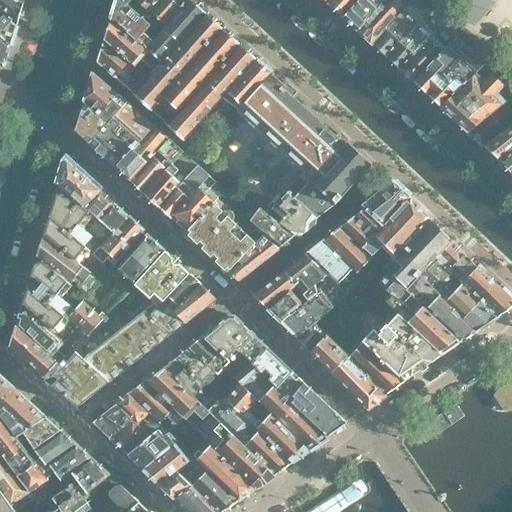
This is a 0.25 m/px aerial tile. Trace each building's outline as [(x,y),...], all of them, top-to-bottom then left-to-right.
[(0,37),(0,19),(3,16),(15,0),(0,0),(0,62),(5,62),(5,61),(10,46),(0,37)] [(16,27),(23,4),(17,0),(15,0),(3,16),(16,27)] [(143,19),(128,6),(121,0),(116,0),(111,19),(160,63),(174,48),(158,34),(153,28),(143,19)] [(143,19),(160,0),(132,0),(128,6),(143,19)] [(166,25),(188,0),(160,0),(143,19),(153,28),(160,20),(166,25)] [(174,48),(205,14),(188,0),(166,25),(158,34),(174,48)] [(342,16),(356,0),(329,0),(327,3),(342,16)] [(357,30),(383,0),(356,0),(342,16),(357,30)] [(371,44),(403,10),(395,3),(398,0),(400,0),(407,6),(412,0),(383,0),(357,30),(371,44)] [(386,57),(428,11),(415,0),(412,0),(407,6),(403,10),(371,44),(386,57)] [(400,70),(427,41),(432,35),(443,23),(428,11),(386,57),(400,70)] [(213,108),(256,60),(205,14),(174,48),(160,63),(147,79),(133,94),(184,140),(213,108)] [(0,37),(10,46),(16,27),(3,16),(0,19),(0,37)] [(160,63),(111,19),(104,40),(147,79),(160,63)] [(413,82),(455,37),(456,36),(443,23),(432,35),(438,40),(433,46),(427,41),(400,70),(413,82)] [(468,49),(455,37),(413,82),(426,95),(468,49)] [(147,79),(104,40),(97,61),(133,94),(147,79)] [(440,107),(483,64),(484,63),(468,49),(426,95),(440,107)] [(246,101),(271,73),(256,60),(213,108),(222,115),(232,105),(236,108),(244,99),(246,101)] [(453,119),(497,80),(491,74),(493,73),(483,64),(440,107),(453,119)] [(113,101),(118,95),(93,73),(83,102),(84,102),(106,122),(120,106),(113,101)] [(371,165),(346,143),(349,140),(339,131),(333,138),(299,106),(290,99),(297,92),(287,83),(285,86),(271,73),(246,101),(244,99),(236,108),(303,170),(304,170),(313,178),(294,199),(316,219),(335,204),(371,165)] [(466,131),(511,95),(511,90),(504,83),(502,85),(497,80),(453,119),(466,131)] [(483,146),(511,121),(511,95),(466,131),(483,146)] [(88,143),(106,122),(84,102),(84,103),(83,103),(82,105),(74,131),(88,143)] [(114,165),(151,124),(130,105),(125,110),(120,106),(106,122),(88,143),(114,165)] [(499,160),(511,149),(511,121),(483,146),(499,160)] [(130,180),(168,139),(151,124),(114,165),(130,180)] [(145,194),(170,167),(172,165),(171,164),(182,152),(168,139),(130,180),(145,194)] [(511,172),(511,149),(499,160),(511,172)] [(184,179),(197,165),(182,152),(171,164),(172,165),(170,167),(184,179)] [(98,190),(65,161),(58,185),(59,185),(58,186),(82,208),(98,190)] [(170,218),(208,176),(197,165),(184,179),(158,207),(170,218)] [(158,207),(184,179),(170,167),(145,194),(158,207)] [(186,232),(212,202),(217,197),(208,190),(215,182),(208,176),(170,218),(186,232)] [(223,190),(215,182),(208,190),(217,197),(223,190)] [(383,223),(408,198),(393,184),(366,207),(383,223)] [(97,221),(82,208),(58,186),(58,187),(43,234),(43,235),(43,236),(79,266),(81,264),(100,244),(87,232),(97,221)] [(97,221),(113,203),(98,190),(82,208),(97,221)] [(314,225),(315,219),(316,219),(294,199),(285,190),(271,205),(283,216),(278,222),(265,212),(254,224),(265,232),(262,236),(278,248),(295,234),(301,235),(314,225)] [(391,259),(429,220),(408,198),(383,223),(385,225),(362,248),(371,256),(379,247),(391,259)] [(251,239),(212,202),(186,232),(202,247),(227,271),(250,246),(247,244),(251,239)] [(112,234),(128,217),(127,217),(113,203),(97,221),(112,234)] [(362,248),(385,225),(383,223),(366,207),(340,227),(362,248)] [(115,264),(142,233),(143,232),(128,217),(112,234),(92,255),(100,261),(104,255),(115,264)] [(435,258),(451,241),(429,220),(391,259),(383,267),(389,273),(405,289),(418,275),(435,258)] [(375,260),(371,256),(362,248),(340,227),(322,240),(354,271),(359,276),(375,260)] [(237,281),(277,249),(278,248),(262,236),(257,233),(251,239),(247,244),(250,246),(227,271),(237,281)] [(135,285),(164,250),(146,235),(117,270),(135,285)] [(79,266),(43,236),(42,236),(36,256),(71,284),(73,281),(88,293),(100,280),(81,264),(79,266)] [(354,271),(322,240),(305,254),(322,272),(329,280),(342,295),(351,286),(345,279),(354,271)] [(448,271),(463,254),(451,241),(435,258),(448,271)] [(157,308),(162,303),(189,274),(164,250),(135,285),(133,287),(157,308)] [(311,282),(322,272),(305,254),(283,271),(296,285),(308,299),(316,291),(311,282)] [(460,283),(476,267),(463,254),(448,271),(457,280),(460,283)] [(102,319),(82,300),(76,307),(62,296),(71,284),(36,256),(21,304),(53,333),(67,317),(87,336),(102,319)] [(495,317),(460,283),(450,294),(442,286),(450,279),(454,283),(457,280),(448,271),(435,258),(418,275),(475,330),(495,317)] [(511,295),(503,287),(500,290),(483,273),(485,270),(479,264),(476,267),(460,283),(495,317),(496,317),(511,305),(511,295)] [(267,309),(296,285),(283,271),(262,288),(252,295),(266,309),(267,309)] [(422,305),(405,289),(389,273),(379,283),(389,293),(383,299),(397,312),(441,355),(460,342),(426,309),(422,305)] [(108,314),(133,286),(119,274),(94,303),(107,315),(108,314)] [(174,313),(200,284),(189,274),(162,303),(174,313)] [(475,330),(418,275),(405,289),(422,305),(429,298),(433,302),(426,309),(460,342),(475,330)] [(313,322),(342,295),(329,280),(316,291),(308,299),(281,322),(296,337),(313,322)] [(184,322),(214,299),(200,284),(174,313),(184,322)] [(281,322),(308,299),(296,285),(267,309),(281,322)] [(184,322),(174,313),(162,303),(157,308),(149,317),(169,335),(184,322)] [(68,361),(55,349),(62,341),(52,333),(53,333),(21,304),(21,306),(18,316),(15,326),(15,325),(9,346),(45,379),(50,373),(51,374),(54,370),(57,373),(52,378),(53,382),(54,383),(52,385),(77,407),(107,383),(82,360),(74,353),(68,361)] [(169,335),(149,317),(143,312),(128,324),(150,344),(153,346),(153,347),(169,335)] [(441,355),(397,312),(376,333),(372,329),(361,340),(363,342),(349,357),(386,393),(441,355)] [(239,351),(254,335),(234,316),(233,316),(233,317),(228,317),(228,316),(227,316),(202,337),(229,360),(241,372),(251,363),(239,351)] [(310,351),(327,336),(313,322),(296,337),(296,338),(310,351)] [(150,344),(128,324),(112,336),(138,359),(153,347),(153,346),(150,344)] [(252,363),(267,348),(254,335),(239,351),(251,363),(252,363)] [(138,359),(112,336),(97,348),(119,368),(122,370),(123,371),(138,359)] [(349,357),(327,336),(310,351),(332,372),(349,357)] [(206,380),(229,360),(202,337),(163,368),(198,401),(211,385),(206,380)] [(119,368),(97,348),(82,360),(107,383),(123,371),(122,370),(119,368)] [(292,372),(278,358),(267,348),(252,363),(277,387),(292,372)] [(386,393),(349,357),(332,372),(368,407),(386,393)] [(327,436),(288,398),(303,382),(292,372),(277,387),(252,363),(251,363),(241,372),(234,377),(255,397),(269,411),(309,448),(309,449),(327,436)] [(207,410),(198,401),(163,368),(145,381),(180,415),(208,442),(255,486),(274,474),(207,410)] [(46,417),(0,375),(0,416),(17,440),(46,417)] [(309,448),(269,411),(261,419),(246,406),(255,397),(234,377),(217,391),(222,395),(291,461),(309,448)] [(180,415),(145,381),(128,394),(151,416),(165,430),(180,415)] [(343,419),(324,402),(303,382),(288,398),(327,436),(327,435),(342,425),(343,419)] [(511,383),(501,392),(499,394),(498,396),(497,398),(496,401),(495,403),(494,406),(494,409),(494,411),(494,414),(496,415),(498,416),(501,417),(503,418),(505,418),(508,418),(510,418),(511,417),(511,383)] [(151,416),(128,394),(128,395),(116,404),(131,418),(140,426),(151,416)] [(291,461),(222,395),(207,410),(274,474),(292,461),(291,461)] [(110,437),(131,418),(116,404),(93,422),(110,437)] [(465,416),(457,405),(414,434),(422,446),(465,416)] [(426,415),(422,409),(416,413),(420,419),(426,415)] [(64,511),(53,497),(56,495),(52,489),(53,489),(47,481),(41,473),(35,464),(29,456),(17,440),(0,416),(0,453),(27,491),(10,504),(15,511),(64,511)] [(29,456),(37,450),(60,430),(46,417),(17,440),(29,456)] [(127,453),(153,429),(149,425),(143,430),(140,426),(131,418),(110,437),(127,453)] [(143,469),(170,445),(175,440),(165,430),(160,436),(153,429),(127,453),(143,469)] [(41,473),(76,444),(60,430),(37,450),(43,458),(35,464),(41,473)] [(255,486),(208,442),(193,457),(203,467),(237,499),(255,486)] [(71,474),(90,458),(76,444),(41,473),(47,481),(56,473),(62,481),(71,474)] [(176,470),(182,464),(186,461),(170,445),(143,469),(160,484),(176,470)] [(15,511),(10,504),(27,491),(0,453),(0,511),(15,511)] [(87,494),(109,475),(90,458),(71,474),(87,494)] [(237,499),(203,467),(195,476),(182,464),(176,470),(190,484),(219,511),(220,511),(237,499)] [(174,498),(190,484),(176,470),(160,484),(174,498)] [(90,511),(91,508),(82,497),(87,494),(71,474),(62,481),(53,489),(52,489),(56,495),(53,497),(64,511),(90,511)] [(309,511),(344,511),(366,498),(356,482),(309,511)] [(219,511),(190,484),(174,498),(188,511),(218,511),(219,511)] [(151,511),(152,511),(150,511),(149,511),(148,511),(120,485),(116,485),(109,491),(109,495),(110,497),(98,507),(101,511),(102,511),(115,503),(122,511),(151,511)] [(426,511),(443,501),(444,500),(445,499),(445,498),(445,497),(446,496),(445,495),(444,493),(443,493),(442,493),(441,493),(439,493),(410,511),(426,511)] [(374,511),(376,511),(377,509),(377,508),(377,506),(377,504),(377,503),(376,501),(375,500),(374,499),(373,498),(371,497),(370,497),(346,511),(374,511)] [(122,511),(115,503),(102,511),(122,511)]
